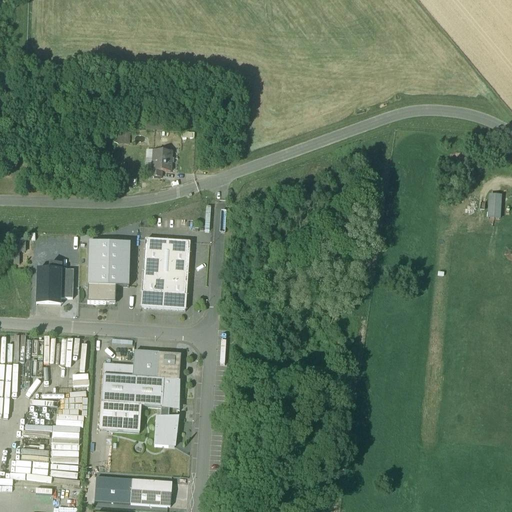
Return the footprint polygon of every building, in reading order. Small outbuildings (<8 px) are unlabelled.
[(171,153),(146,152),(145,171),(150,171),(149,179),(161,179),(162,172),(170,173),(171,153)] [(504,220),(505,195),(492,195),(491,219),(504,220)] [(24,241),(19,241),(14,241),(14,266),(19,266),(19,253),(24,254),(24,241)] [(189,244),(146,241),(146,242),(145,242),(140,309),(140,310),(185,313),(185,312),(190,245),(189,244)] [(131,245),(89,244),(87,305),(116,306),(116,288),(129,288),(131,245)] [(54,272),(37,271),(36,306),(60,307),(60,300),(72,300),(73,272),(61,272),(61,269),(54,268),(54,272)] [(159,351),(134,350),(133,379),(157,381),(159,351)] [(180,357),(159,356),(157,381),(178,382),(180,357)] [(134,368),(103,366),(102,377),(132,379),(133,379),(134,368)] [(28,380),(28,368),(11,367),(11,371),(17,371),(16,383),(20,383),(19,395),(25,395),(25,380),(28,380)] [(132,379),(102,377),(101,405),(130,407),(132,379)] [(133,379),(132,379),(130,407),(141,408),(161,409),(161,415),(155,415),(154,445),(176,446),(177,435),(178,435),(179,413),(180,399),(178,399),(179,383),(178,382),(157,381),(133,379)] [(130,407),(101,405),(99,432),(139,434),(141,408),(130,407)] [(132,482),(96,480),(94,503),(130,506),(132,482)] [(172,485),(132,482),(130,506),(170,509),(172,485)]
